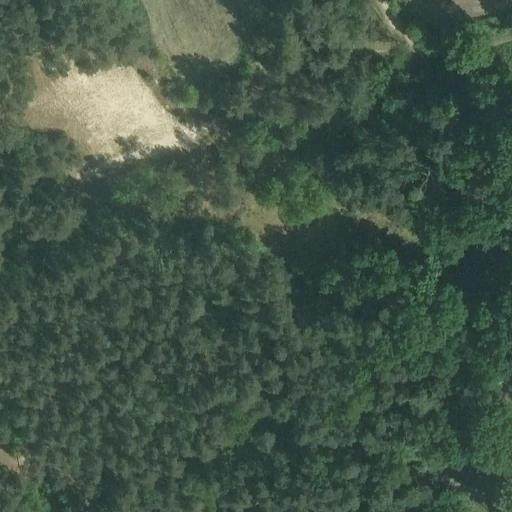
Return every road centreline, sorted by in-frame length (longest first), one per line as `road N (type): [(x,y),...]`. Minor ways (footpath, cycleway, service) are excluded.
road 1 (track): [(0,163),(54,181),(81,178),(328,60),(427,52)]
road 2 (track): [(511,39),(447,57),(427,52),(381,0)]
road 3 (track): [(0,452),(72,482),(98,511)]
